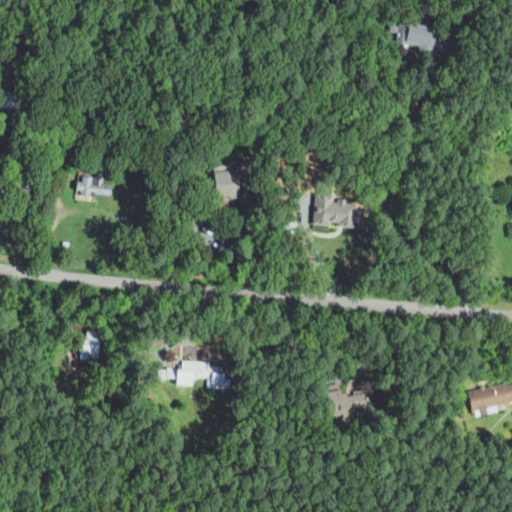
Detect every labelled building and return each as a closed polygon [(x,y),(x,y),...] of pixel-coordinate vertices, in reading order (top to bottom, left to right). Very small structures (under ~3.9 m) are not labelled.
[(433,54),(418,51),(419,47),(395,42),(397,33),(388,31),(390,24),(407,27),(408,22),(432,26),(430,35),(436,36),(433,54)] [(22,50),(14,49),(14,42),(23,43),(22,50)] [(0,108),(0,89),(25,89),(25,98),(21,98),(21,108),(0,108)] [(59,128),(55,126),(50,125),(53,113),(62,116),(59,128)] [(86,153),(79,151),(73,150),(75,136),(89,139),(86,153)] [(214,196),(214,195),(213,165),(229,164),(229,170),(237,170),(238,196),(226,196),(214,196)] [(94,197),(80,196),(80,191),(76,190),(76,181),(81,182),(82,175),(95,176),(95,173),(104,173),(103,183),(112,184),(111,195),(106,195),(94,194),(94,197)] [(320,193),(357,195),(355,226),(318,224),(320,193)] [(26,213),(10,211),(12,199),(28,201),(26,213)] [(194,234),(181,223),(191,212),(204,223),(194,234)] [(80,359),(77,332),(100,330),(102,356),(80,359)] [(230,389),(207,388),(208,377),(197,376),(197,380),(192,380),(192,384),(174,384),(174,379),(168,379),(168,368),(182,369),(182,360),(209,361),(209,366),(220,367),(220,373),(224,373),(224,378),(230,379),(230,389)] [(327,424),(321,394),(325,393),(324,386),(338,383),(340,392),(342,392),(343,395),(368,389),(373,414),(327,424)] [(471,411),(467,391),(505,383),(505,385),(511,383),(511,400),(508,401),(509,403),(471,411)]
